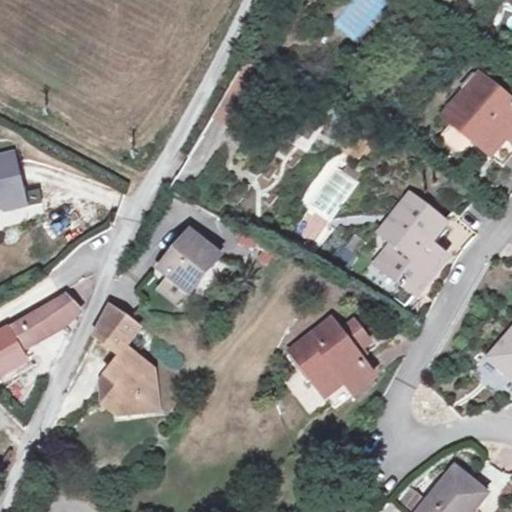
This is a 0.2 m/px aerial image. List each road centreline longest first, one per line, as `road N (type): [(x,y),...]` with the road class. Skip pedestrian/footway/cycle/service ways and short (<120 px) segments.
road 1 (residential): [(251,0),(117,240),(3,511)]
road 2 (residential): [(503,216),(390,420),(421,442),(499,419),(511,427)]
